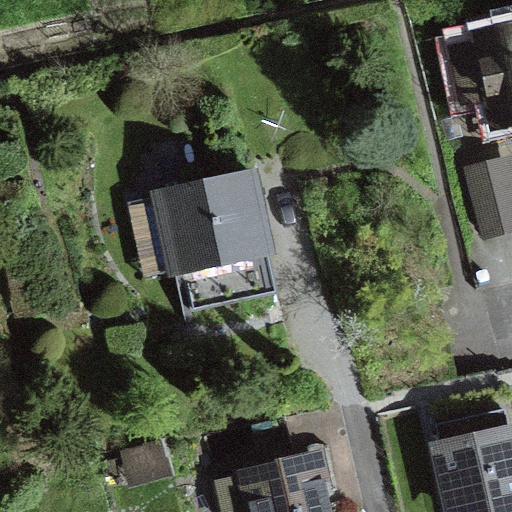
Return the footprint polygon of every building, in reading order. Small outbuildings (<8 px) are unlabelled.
[(497,119),(511,116),(511,33),(480,39),(481,42),(452,47),(462,100),(493,94),(497,119)] [(511,229),(511,185),(506,161),(472,169),(488,235),(511,229)] [(190,309),(276,291),(250,170),(157,190),(175,274),(182,272),(190,309)] [(17,254),(31,312),(61,305),(45,235),(29,239),(32,250),(17,254)] [(447,382),(428,289),(375,300),(393,392),(447,382)] [(476,511),(511,504),(511,443),(505,409),(435,424),(454,511),(476,511)] [(174,487),(165,452),(122,464),(131,498),(174,487)] [(326,511),(314,460),(218,483),(225,511),(326,511)]
